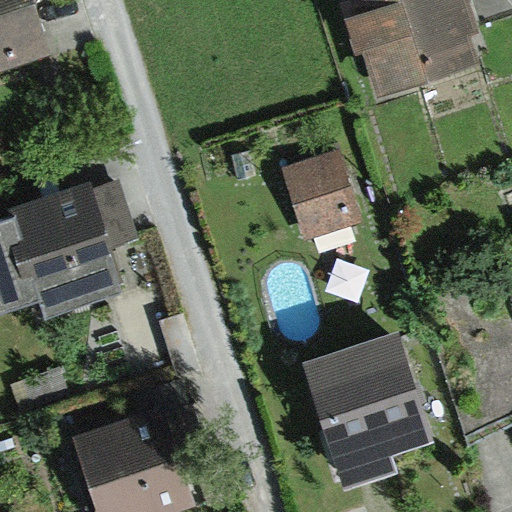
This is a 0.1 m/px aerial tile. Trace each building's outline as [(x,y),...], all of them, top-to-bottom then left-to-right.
[(30,0),(0,0),(0,49),(41,37),(30,0)] [(459,0),(345,0),(368,84),(474,56),(459,0)] [(335,151),(281,165),(299,235),(353,221),(335,151)] [(90,177),(6,204),(39,306),(123,279),(90,177)] [(394,326),(302,353),(339,477),(431,450),(394,326)] [(163,402),(79,430),(106,511),(146,511),(194,497),(163,402)]
